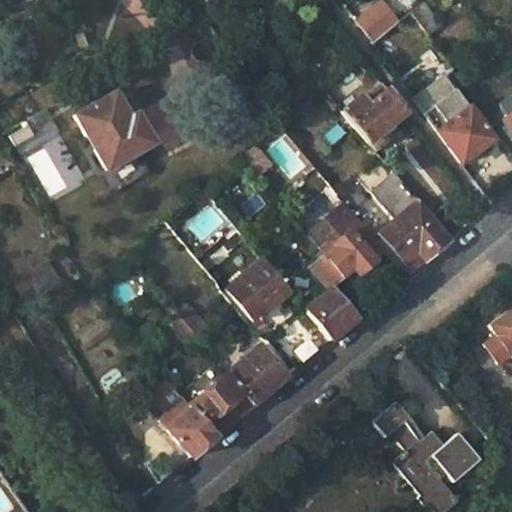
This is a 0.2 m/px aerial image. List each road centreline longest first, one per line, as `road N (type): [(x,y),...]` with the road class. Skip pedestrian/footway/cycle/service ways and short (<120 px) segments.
road 1 (residential): [(511,209),(160,511)]
road 2 (track): [(327,0),(495,223)]
